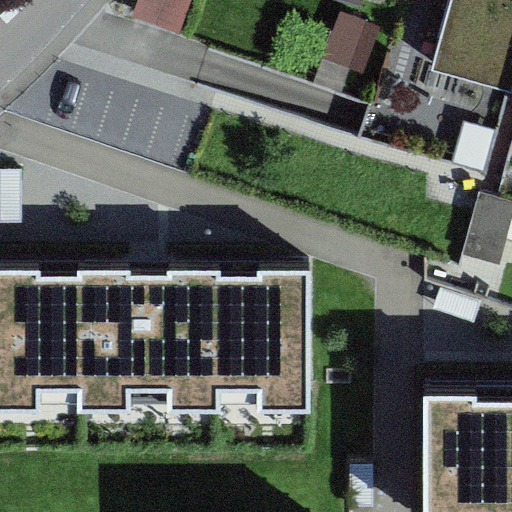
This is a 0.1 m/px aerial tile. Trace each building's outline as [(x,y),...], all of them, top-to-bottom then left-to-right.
[(142,0),(141,5),(187,21),(194,0),(142,0)] [(511,108),(511,0),(447,0),(431,62),(511,83),(511,91),(508,107),(511,108)] [(511,187),(486,181),(463,274),(502,284),(511,246),(511,187)] [(0,255),(0,395),(309,396),(309,256),(0,255)] [(511,511),(511,370),(424,370),(424,511),(511,511)]
